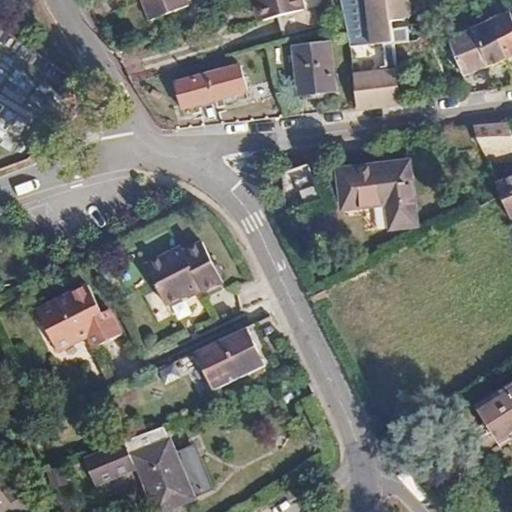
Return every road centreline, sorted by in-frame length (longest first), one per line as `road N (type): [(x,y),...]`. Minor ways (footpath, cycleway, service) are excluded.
road 1 (residential): [(200,152),(253,220),(363,460)]
road 2 (residential): [(511,106),(200,152)]
road 3 (residential): [(55,0),(140,148)]
road 4 (residential): [(0,189),(84,157),(140,148)]
